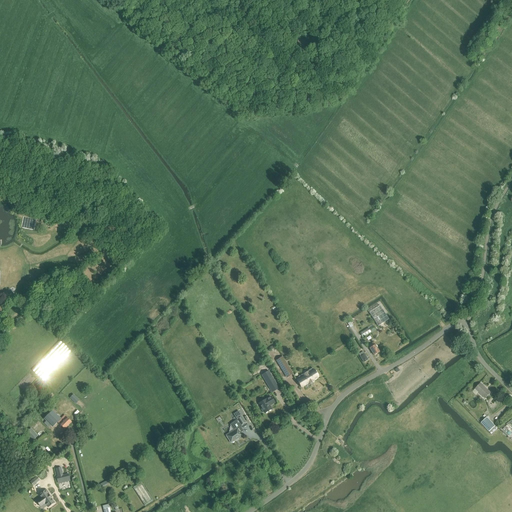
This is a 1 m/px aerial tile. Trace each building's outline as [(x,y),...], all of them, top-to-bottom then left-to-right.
[(10,289),(3,293),(7,299),(13,295),(10,289)] [(369,313),(378,327),(389,320),(380,306),(369,313)] [(363,338),(371,333),(368,328),(360,333),(363,338)] [(71,351),(60,341),(32,370),(43,381),(71,351)] [(368,346),(374,356),(379,352),(373,343),(368,346)] [(359,355),(364,363),(368,360),(363,352),(359,355)] [(277,361),(287,377),(292,374),(282,357),(277,361)] [(299,379),(297,380),(302,388),(308,384),(309,385),(314,381),(313,380),(318,377),(317,376),(318,375),(316,372),(315,372),(312,368),(307,371),(308,372),(303,375),(302,374),(298,377),(299,379)] [(272,393),(278,388),(268,371),(261,375),(272,393)] [(475,389),(485,399),(491,393),(480,383),(475,389)] [(76,404),(79,400),(73,394),(69,398),(76,404)] [(264,412),(264,413),(271,409),(269,406),(274,403),(271,397),(266,400),(259,404),(262,409),(261,410),(263,413),(264,412)] [(64,415),(61,419),(57,415),(58,415),(57,414),(57,415),(52,410),(44,419),(52,428),(57,423),(64,429),(71,422),(64,415)] [(238,412),(234,414),(238,421),(237,422),(238,424),(239,423),(243,429),(247,426),(238,412)] [(485,419),(481,423),(489,432),(495,426),(487,417),(485,419)] [(236,430),(226,436),(231,443),(242,436),(240,433),(243,431),(238,424),(237,422),(236,421),(232,424),(236,430)] [(38,436),(31,428),(25,433),(32,441),(38,436)] [(69,479),(68,474),(63,476),(61,468),(56,469),(58,477),(56,477),(58,482),(69,479)] [(41,498),(36,501),(40,507),(45,503),(48,508),(54,503),(51,498),(49,495),(49,494),(46,490),(39,495),(41,498)]
